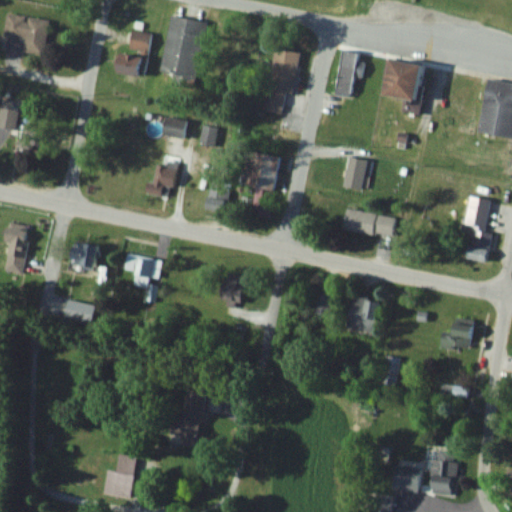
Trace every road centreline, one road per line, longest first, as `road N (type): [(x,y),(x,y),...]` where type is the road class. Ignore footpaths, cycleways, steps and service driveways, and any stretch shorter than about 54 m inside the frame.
road 1 (residential): [(284,249),(235,467),(185,508),(89,508),(50,495),(28,456),(34,338),(67,202)]
road 2 (residential): [(506,292),(0,189)]
road 3 (residential): [(511,60),(206,0)]
road 4 (residential): [(486,506),(511,263)]
road 5 (residential): [(284,249),(331,25)]
road 6 (residential): [(67,202),(108,0)]
